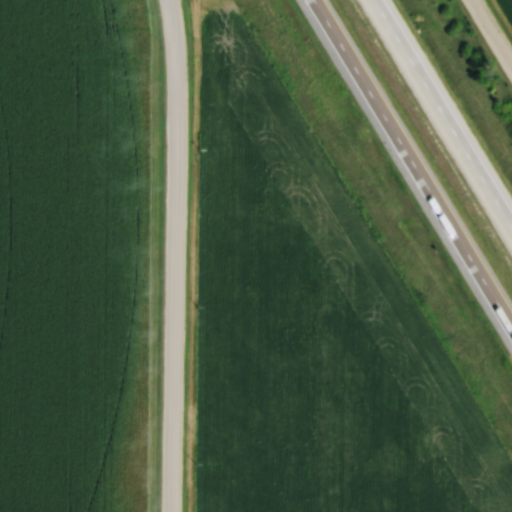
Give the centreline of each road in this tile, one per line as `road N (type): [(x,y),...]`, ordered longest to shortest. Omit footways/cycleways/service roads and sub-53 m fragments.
road 1 (tertiary): [(175,511),(171,0)]
road 2 (motorway): [(305,0),(511,338)]
road 3 (motorway): [(511,229),(372,0)]
